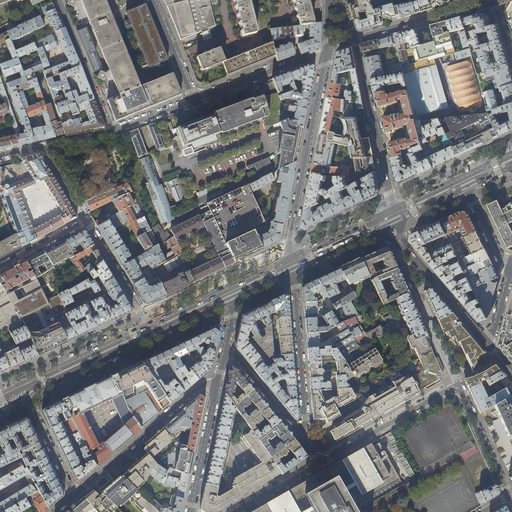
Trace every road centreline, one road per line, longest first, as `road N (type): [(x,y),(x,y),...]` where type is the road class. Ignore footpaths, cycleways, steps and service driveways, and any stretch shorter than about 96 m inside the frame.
road 1 (residential): [(509,495),(457,384),(320,462),(298,433)]
road 2 (tertiary): [(326,50),(290,258)]
road 3 (residential): [(73,494),(198,387),(217,385)]
road 4 (residential): [(290,258),(305,418),(298,433)]
road 5 (residential): [(354,39),(494,1)]
road 6 (residential): [(58,0),(111,132)]
road 7 (residential): [(194,100),(326,50)]
road 8 (secondary): [(148,326),(20,385)]
road 9 (tertiary): [(383,166),(354,39)]
road 10 (residential): [(189,511),(217,385)]
road 11 (residential): [(148,326),(85,221)]
road 12 (residential): [(73,494),(20,385)]
